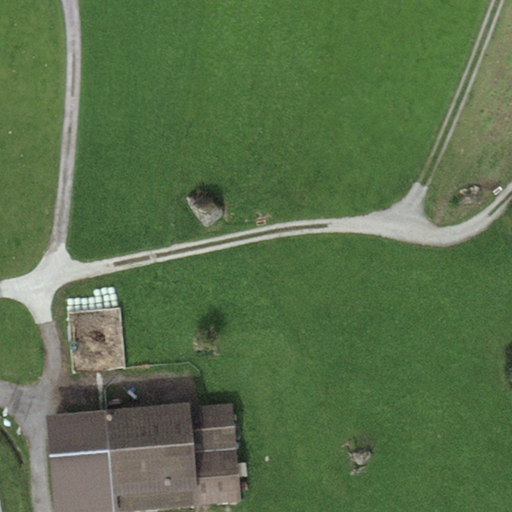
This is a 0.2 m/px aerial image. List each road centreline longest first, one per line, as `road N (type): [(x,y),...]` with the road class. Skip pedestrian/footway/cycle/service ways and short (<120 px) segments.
road 1 (track): [(0,288),(312,227),(410,229),(465,240),(511,204)]
road 2 (track): [(49,278),(77,52),(69,0)]
road 3 (track): [(49,278),(51,386),(26,407),(43,511)]
road 4 (track): [(410,229),(497,0)]
